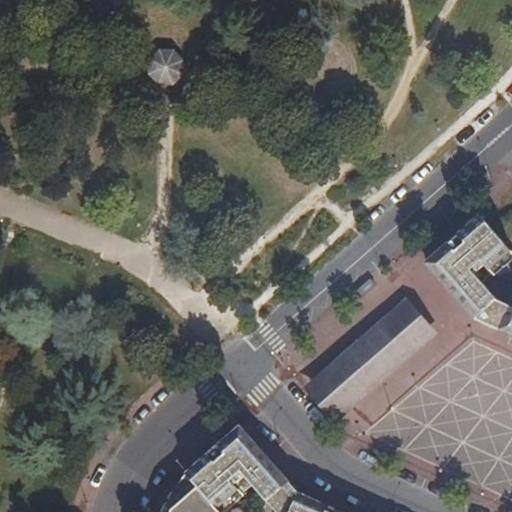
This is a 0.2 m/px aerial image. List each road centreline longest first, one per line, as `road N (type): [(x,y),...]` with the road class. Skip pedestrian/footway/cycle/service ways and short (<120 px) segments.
road 1 (residential): [(242,363),(511,126)]
road 2 (residential): [(430,511),(323,459),(242,363)]
road 3 (residential): [(115,511),(143,449),(242,363)]
